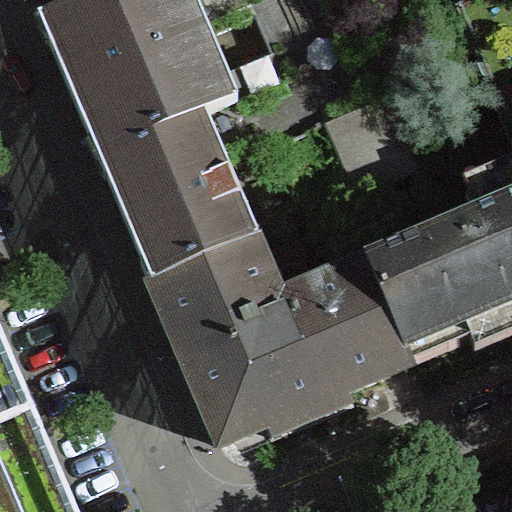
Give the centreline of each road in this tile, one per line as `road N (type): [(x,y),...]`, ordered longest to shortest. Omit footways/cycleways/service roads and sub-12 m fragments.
road 1 (residential): [(184,511),(0,83)]
road 2 (residential): [(269,511),(511,407)]
